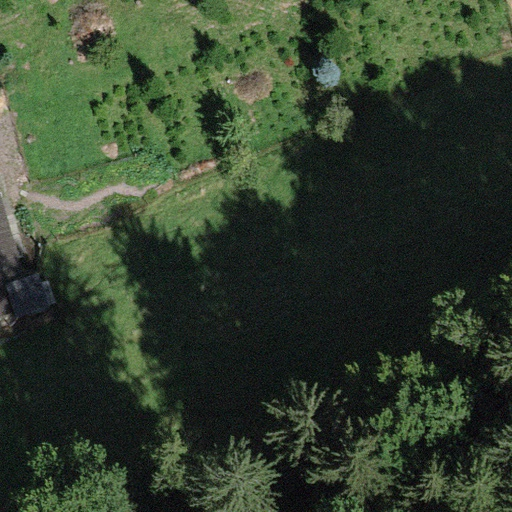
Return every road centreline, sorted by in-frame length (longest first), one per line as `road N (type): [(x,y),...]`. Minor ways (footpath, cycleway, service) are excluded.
road 1 (track): [(511,306),(363,434),(148,511)]
road 2 (track): [(511,386),(363,434)]
